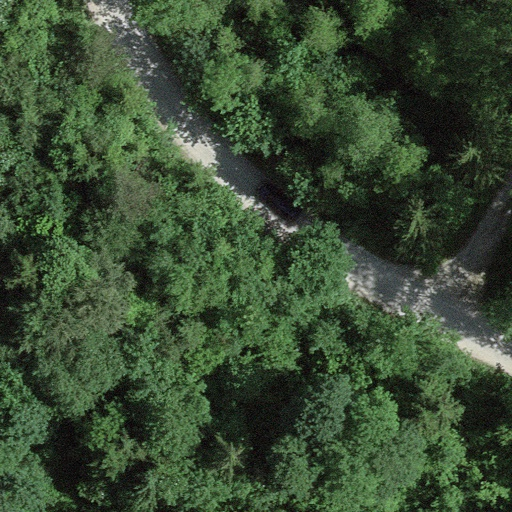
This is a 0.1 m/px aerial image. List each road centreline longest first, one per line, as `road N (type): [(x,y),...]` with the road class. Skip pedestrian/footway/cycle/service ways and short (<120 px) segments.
road 1 (track): [(511,328),(438,296),(264,186),(119,0)]
road 2 (track): [(511,172),(438,296)]
